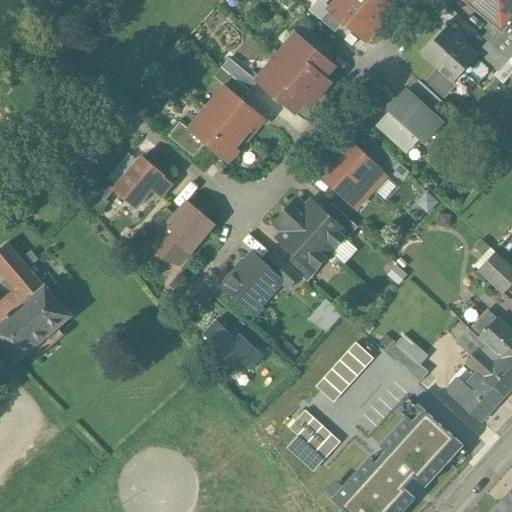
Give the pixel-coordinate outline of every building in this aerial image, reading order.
[(379,23),(351,0),(338,0),(329,11),(365,41),(379,23)] [(386,0),(351,0),(379,23),(394,6),(386,0)] [(511,14),(511,0),(469,0),(501,27),(511,14)] [(511,26),(507,22),(501,27),(498,32),(511,44),(511,26)] [(312,33),(304,25),(296,35),(299,37),(305,42),(312,33)] [(465,41),(448,25),(421,55),(438,69),(428,80),(442,93),(452,82),(466,95),(478,82),(468,73),(472,68),(469,65),(477,56),(463,43),(465,41)] [(511,44),(498,32),(488,42),(507,60),(511,54),(511,44)] [(305,42),(299,37),(282,57),(278,62),(319,96),(329,83),(324,78),(334,66),(323,57),(323,58),(305,42)] [(507,60),(488,42),(479,52),(498,70),(507,60)] [(282,57),(276,53),(272,58),(277,63),(278,62),(282,57)] [(240,67),(230,58),(222,68),(233,77),(240,67)] [(319,96),(278,62),(277,63),(260,84),(284,104),(295,113),(305,101),(310,106),(319,96)] [(233,77),(222,68),(214,77),(225,86),(233,77)] [(445,104),(419,81),(409,93),(434,116),(445,104)] [(263,118),(228,89),(210,110),(241,137),(249,128),(253,131),(263,118)] [(409,93),(406,90),(388,109),(391,112),(378,125),(407,151),(420,138),(425,143),(442,123),(434,116),(409,93)] [(241,137),(210,110),(191,132),(227,162),(237,149),(233,146),(241,137)] [(180,122),(168,136),(177,143),(188,129),(180,122)] [(89,127),(67,145),(68,146),(51,159),(70,183),(72,182),(79,189),(93,177),(87,170),(109,152),(89,127)] [(386,152),(371,138),(360,151),(375,164),(386,152)] [(360,151),(353,145),(326,175),(360,206),(387,176),(387,175),(375,164),(360,151)] [(398,163),(386,152),(375,164),(387,175),(398,163)] [(118,185),(114,190),(135,208),(151,189),(160,197),(172,183),(163,176),(163,175),(142,157),(118,185)] [(109,178),(86,204),(99,215),(109,202),(106,200),(114,190),(118,185),(109,178)] [(323,212),(311,201),(305,208),(296,200),(285,212),(330,252),(335,246),(337,248),(345,239),(343,238),(346,234),(347,234),(323,212)] [(213,225),(187,203),(176,216),(156,240),(156,241),(165,255),(182,262),(213,225)] [(358,227),(331,203),(323,212),(347,234),(346,234),(349,237),(358,227)] [(167,208),(144,236),(153,244),(156,241),(156,240),(176,216),(167,208)] [(330,252),(285,212),(274,224),(283,232),(277,239),(289,250),(313,271),(314,270),(316,267),(318,268),(326,259),(325,258),(330,252)] [(0,249),(0,271),(15,290),(1,302),(0,300),(0,339),(17,360),(30,350),(36,357),(64,334),(57,327),(70,316),(45,287),(29,268),(39,260),(32,251),(22,260),(8,243),(0,249)] [(313,271),(289,250),(281,258),(301,276),(308,282),(316,273),(314,270),(313,271)] [(281,258),(274,251),(263,263),(282,280),(281,281),(289,289),(301,276),(281,258)] [(511,282),(511,267),(496,253),(480,271),(503,292),(511,282)] [(263,263),(253,254),(223,286),(245,307),(251,300),(258,306),(281,281),(282,280),(263,263)] [(337,314),(325,303),(318,312),(330,322),(337,314)] [(511,330),(489,310),(471,330),(511,367),(511,330)] [(264,357),(239,334),(235,338),(216,320),(203,334),(222,352),(219,355),(233,368),(240,360),(252,371),(264,357)] [(511,388),(511,367),(471,330),(459,342),(472,354),(466,362),(476,372),(464,385),(458,379),(449,389),(449,395),(480,423),(511,388)] [(348,352),(365,367),(373,358),(356,343),(348,352)] [(348,352),(340,361),(357,376),(365,367),(348,352)] [(428,372),(406,352),(396,362),(419,383),(428,372)] [(332,369),(350,385),(357,376),(340,361),(332,369)] [(332,369),(324,378),(342,394),(350,385),(332,369)] [(316,387),(334,403),(342,394),(324,378),(316,387)] [(381,447),(383,449),(413,476),(424,486),(461,445),(418,406),(381,447)] [(290,429),(298,436),(314,419),(305,411),(290,429)] [(307,444),(323,427),(314,419),(298,436),(307,444)] [(307,444),(316,452),(332,435),(323,427),(307,444)] [(325,460),(340,442),(332,435),(316,452),(325,460)] [(370,458),(332,500),(345,511),(400,511),(413,498),(403,488),(413,476),(383,449),(372,461),(370,458)] [(511,511),(511,491),(511,492),(510,491),(499,504),(508,511),(511,511)]
